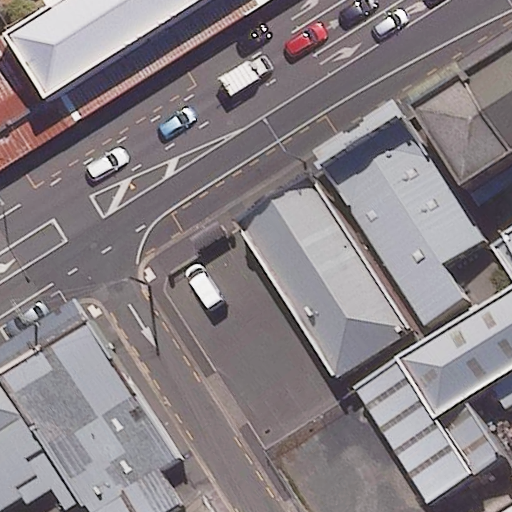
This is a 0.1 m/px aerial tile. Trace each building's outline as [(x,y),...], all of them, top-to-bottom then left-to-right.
[(44,0),(0,28),(0,160),(77,111),(252,0),(44,0)] [(511,27),(404,97),(474,206),(511,181),(511,27)] [(327,181),(425,336),(470,308),(448,273),(496,242),(474,206),(404,97),(311,156),(327,181)] [(344,388),(425,336),(327,181),(245,234),(344,388)] [(511,247),(498,257),(511,279),(511,300),(353,403),(422,511),(435,511),(509,466),(487,431),(511,415),(511,247)] [(102,327),(17,379),(93,503),(98,511),(178,511),(186,507),(166,475),(186,463),(102,327)] [(17,379),(0,389),(0,511),(16,511),(31,503),(35,509),(57,494),(68,511),(78,511),(93,503),(17,379)]
